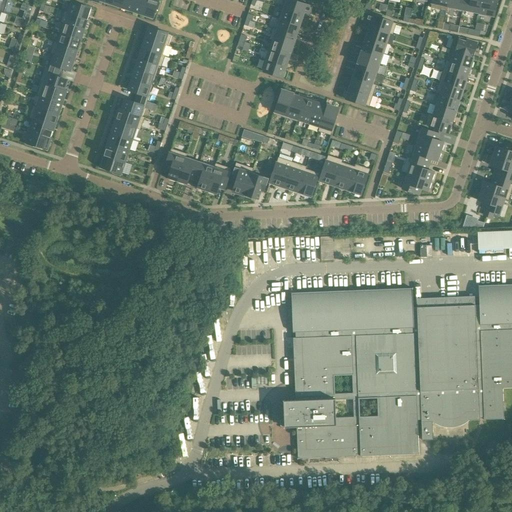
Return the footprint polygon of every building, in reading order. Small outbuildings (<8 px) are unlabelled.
[(136,0),(125,0),(123,8),(133,11),(136,0)] [(147,0),(136,0),(133,11),(143,14),(147,0)] [(158,2),(158,0),(147,0),(143,14),(153,18),(155,9),(157,10),(160,3),(158,2)] [(292,0),(284,0),(282,9),(302,15),(304,12),(308,13),(310,6),(292,0)] [(447,6),(448,0),(432,0),(431,8),(447,11),(448,6),(447,6)] [(463,9),(464,0),(448,0),(447,6),(448,6),(463,9)] [(478,13),(480,0),(464,0),(463,9),(478,13)] [(494,16),(496,0),(480,0),(478,13),(494,16)] [(87,19),(91,8),(70,1),(67,11),(67,12),(87,19)] [(299,26),(302,15),(282,9),(278,19),(299,26)] [(84,29),(87,19),(67,12),(67,11),(65,10),(61,21),(63,22),(84,29)] [(392,35),(396,23),(369,14),(367,21),(371,23),(370,26),(390,33),(390,34),(392,35)] [(296,36),(299,26),(278,19),(275,28),(275,29),(296,36)] [(81,39),(84,29),(63,22),(60,32),(81,39)] [(390,34),(390,33),(370,26),(366,37),(387,44),(390,34)] [(172,35),(149,27),(145,38),(166,45),(168,46),(172,35)] [(292,46),(296,36),(275,29),(275,28),(273,28),(269,39),(271,40),(272,39),(292,46)] [(77,49),(81,39),(60,32),(57,42),(77,49)] [(384,54),(387,44),(366,37),(363,47),(384,54)] [(163,55),(166,45),(145,38),(142,48),(163,55)] [(450,49),(473,57),(478,42),(466,38),(465,40),(466,40),(465,42),(454,38),(450,49)] [(289,56),(292,46),(272,39),(271,40),(268,50),(289,56)] [(74,60),(77,49),(57,42),(55,41),(51,52),(53,53),(74,60)] [(381,62),(384,54),(363,47),(360,57),(380,64),(381,62)] [(165,56),(163,55),(142,48),(139,58),(159,65),(159,66),(161,67),(165,56)] [(471,61),(473,57),(450,49),(446,60),(471,68),(473,62),(471,61)] [(285,67),(289,56),(268,50),(265,60),(285,67)] [(70,71),(74,60),(53,53),(48,67),(48,68),(59,72),(60,67),(70,71)] [(377,74),(380,64),(360,57),(356,67),(377,74)] [(156,75),(159,66),(159,65),(139,58),(135,69),(156,75)] [(284,70),(285,67),(265,60),(261,71),(286,79),(288,72),(284,70)] [(469,74),(471,68),(446,60),(443,71),(466,78),(467,74),(469,74)] [(57,77),(59,72),(48,68),(48,67),(46,66),(41,83),(63,90),(67,80),(57,77)] [(377,74),(356,67),(353,78),(373,85),(374,84),(377,74)] [(152,86),(156,75),(135,69),(132,79),(152,86)] [(464,83),(466,78),(443,71),(439,82),(464,90),(466,84),(464,83)] [(373,85),(353,78),(350,88),(372,96),(376,85),(374,84),(373,85)] [(147,101),(152,86),(132,79),(128,90),(138,93),(137,98),(147,101)] [(461,96),(464,90),(439,82),(436,93),(458,100),(460,96),(461,96)] [(66,91),(63,90),(41,83),(37,94),(39,95),(62,103),(66,91)] [(369,106),(372,96),(350,88),(348,92),(344,90),(342,97),(369,106)] [(293,95),(294,94),(281,90),(273,114),(285,118),(293,95)] [(20,95),(12,93),(10,98),(14,100),(18,101),(20,95)] [(457,105),(458,100),(436,93),(432,104),(436,105),(437,105),(456,111),(458,105),(457,105)] [(297,119),(305,96),(299,94),(298,96),(293,95),(285,118),(297,122),(298,119),(297,119)] [(58,114),(62,103),(39,95),(36,105),(35,106),(58,114)] [(309,123),(316,100),(305,96),(297,119),(298,119),(309,123)] [(142,116),(147,101),(137,98),(135,103),(125,99),(122,110),(142,117),(142,116)] [(320,127),(327,106),(326,106),(322,105),(323,102),(316,100),(309,123),(320,127)] [(54,125),(58,114),(35,106),(36,105),(33,105),(29,117),(34,119),(54,125)] [(330,135),(339,109),(327,105),(326,106),(327,106),(320,127),(318,131),(330,135)] [(454,118),(456,111),(437,105),(436,105),(433,115),(433,116),(451,122),(453,117),(454,118)] [(144,117),(142,116),(142,117),(122,110),(119,109),(115,120),(136,127),(136,128),(140,129),(144,117)] [(450,126),(451,122),(433,116),(433,115),(429,114),(425,125),(449,134),(451,127),(450,126)] [(12,118),(5,116),(3,121),(6,123),(10,124),(12,118)] [(51,137),(54,125),(34,119),(30,130),(51,137)] [(132,139),(136,128),(136,127),(115,120),(112,132),(132,139)] [(165,131),(167,125),(163,124),(159,123),(158,128),(165,131)] [(442,142),(436,140),(439,134),(420,128),(415,143),(441,152),(444,142),(442,142)] [(47,149),(51,137),(30,130),(25,144),(33,147),(33,145),(47,149)] [(128,150),(132,139),(112,132),(108,143),(128,150)] [(511,144),(505,142),(503,149),(497,147),(495,146),(492,155),(511,161),(511,144)] [(125,161),(128,150),(108,143),(104,155),(125,161)] [(438,161),(441,152),(415,143),(410,158),(412,159),(413,159),(429,164),(430,158),(436,160),(438,161)] [(185,158),(187,154),(171,148),(164,169),(170,171),(168,177),(167,179),(177,182),(185,158)] [(120,176),(125,161),(104,155),(100,167),(113,171),(113,173),(120,176)] [(341,162),(342,162),(342,160),(328,155),(320,179),(334,184),(341,162)] [(511,178),(511,174),(511,161),(492,155),(489,164),(491,165),(497,167),(494,175),(510,181),(511,178)] [(284,186),(293,162),(278,157),(270,182),(284,186)] [(194,179),(200,163),(185,158),(177,182),(186,185),(187,183),(189,177),(194,179)] [(432,172),(427,170),(429,164),(413,159),(412,159),(408,173),(432,181),(435,172),(432,171),(432,172)] [(251,173),(252,173),(253,168),(236,162),(230,180),(236,182),(233,191),(244,195),(251,173)] [(305,169),(306,169),(306,166),(305,166),(293,162),(284,186),(298,191),(305,169)] [(355,167),(354,166),(342,162),(341,162),(334,184),(348,189),(355,167)] [(214,168),(200,163),(194,179),(200,181),(198,186),(197,189),(206,192),(214,168)] [(224,189),(231,168),(215,163),(214,168),(206,192),(216,195),(217,193),(216,193),(218,187),(224,189)] [(361,195),(370,169),(355,164),(354,166),(355,167),(348,189),(353,191),(353,193),(361,195)] [(311,197),(319,173),(306,169),(305,169),(298,191),(304,193),(303,195),(311,197)] [(269,178),(252,173),(251,173),(244,195),(259,200),(262,191),(264,191),(269,178)] [(428,191),(432,181),(408,173),(403,189),(419,194),(421,188),(426,190),(428,191)] [(508,200),(511,189),(511,184),(509,183),(510,181),(494,175),(491,184),(485,182),(483,181),(480,190),(504,198),(504,199),(508,200)] [(499,214),(504,199),(504,198),(480,190),(477,200),(479,201),(479,200),(485,202),(483,208),(486,209),(484,215),(491,217),(493,212),(499,214)] [(474,228),(483,228),(484,223),(477,220),(474,228)] [(511,232),(478,234),(478,247),(511,245),(511,232)] [(333,236),(239,241),(239,247),(242,246),(242,254),(267,252),(266,247),(273,247),(273,252),(321,250),(321,260),(334,260),(333,236)] [(298,400),(283,401),(284,427),(297,427),(297,439),(297,447),(298,459),(356,456),(356,454),(360,454),(360,456),(419,454),(418,420),(421,420),(422,440),(433,440),(432,422),(433,422),(435,424),(436,425),(438,425),(441,426),(442,427),(445,428),(448,428),(452,428),(453,428),(456,427),(459,427),(460,426),(462,425),(465,423),(467,422),(469,421),(480,420),(480,418),(484,417),(484,420),(504,419),(502,389),(511,388),(511,284),(478,286),(479,305),(413,308),(412,288),(291,293),(292,332),(295,332),(295,338),(293,338),(295,396),(298,396),(298,400)]
